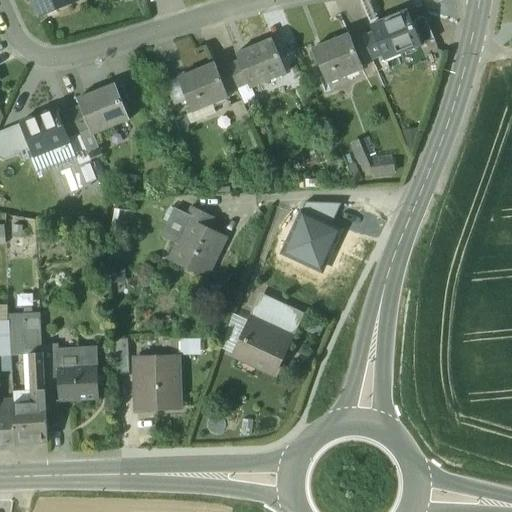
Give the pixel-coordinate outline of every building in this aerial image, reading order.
[(31,0),(37,16),(37,17),(75,2),(74,0),(31,0)] [(407,12),(372,26),(372,25),(371,26),(374,34),(383,55),(385,60),(386,60),(386,59),(420,45),(420,46),(422,45),(407,10),(406,11),(407,12)] [(348,36),(314,50),(314,49),(313,50),(327,84),(328,84),(328,83),(362,68),(363,70),(364,69),(362,64),(353,42),(349,34),(348,35),(348,36)] [(374,34),(363,38),(372,60),(383,55),(374,34)] [(363,38),(353,42),(362,64),(372,60),(363,38)] [(271,41),(237,55),(237,54),(236,54),(239,62),(248,84),(250,90),(252,89),(251,88),(285,74),(286,75),(287,75),(272,39),(271,40),(271,41)] [(239,62),(228,67),(237,89),(248,84),(239,62)] [(213,65),(179,79),(179,78),(178,78),(192,114),(193,113),(193,112),(227,98),(227,100),(228,99),(226,93),(217,71),(214,64),(213,64),(213,65)] [(237,89),(228,67),(217,71),(226,93),(237,89)] [(114,87),(79,101),(79,100),(78,100),(81,108),(90,129),(92,135),(93,135),(93,134),(127,120),(128,121),(129,121),(115,86),(114,86),(114,87)] [(81,108),(70,112),(79,134),(90,129),(81,108)] [(56,111),(22,124),(22,123),(21,124),(35,159),(70,145),(72,144),(69,138),(60,116),(56,109),(55,110),(56,111)] [(70,112),(60,116),(69,138),(79,134),(70,112)] [(35,159),(21,124),(0,132),(0,160),(4,162),(19,157),(21,164),(35,159)] [(92,135),(90,129),(79,134),(91,161),(101,157),(92,135)] [(361,141),(352,145),(360,165),(362,165),(366,175),(373,174),(373,176),(395,173),(393,163),(372,166),(361,141)] [(35,159),(40,172),(75,158),(70,145),(35,159)] [(326,212),(305,203),(300,213),(321,223),(326,212)] [(213,219),(192,209),(187,220),(208,230),(213,219)] [(321,223),(300,213),(300,214),(306,217),(295,239),(292,238),(285,253),(322,271),(322,270),(321,270),(339,233),(340,234),(340,232),(321,223)] [(208,230),(187,220),(186,222),(191,224),(181,245),(178,244),(170,260),(207,278),(208,277),(207,277),(225,240),(226,240),(227,239),(208,230)] [(299,314),(264,298),(250,329),(284,345),(299,314)] [(11,333),(13,356),(30,354),(43,353),(41,321),(10,323),(11,333)] [(284,345),(250,329),(237,356),(275,374),(278,366),(277,363),(276,363),(284,345)] [(11,333),(0,333),(0,356),(13,356),(11,333)] [(180,351),(181,339),(172,339),(172,351),(180,351)] [(128,340),(115,340),(116,375),(130,374),(128,340)] [(58,347),(43,348),(43,353),(44,372),(57,371),(57,370),(59,370),(59,352),(58,347)] [(59,352),(59,370),(98,368),(97,350),(59,352)] [(43,353),(30,354),(32,391),(45,391),(44,372),(43,353)] [(178,357),(136,359),(138,410),(177,409),(177,386),(179,386),(178,357)] [(59,370),(57,370),(57,371),(59,401),(59,402),(99,400),(99,384),(105,384),(104,375),(98,376),(98,368),(59,370)] [(57,371),(44,372),(45,391),(46,402),(59,401),(57,371)] [(32,403),(15,404),(15,415),(17,446),(48,444),(46,402),(45,391),(32,391),(32,403)] [(0,415),(0,447),(17,446),(15,415),(0,415)]
